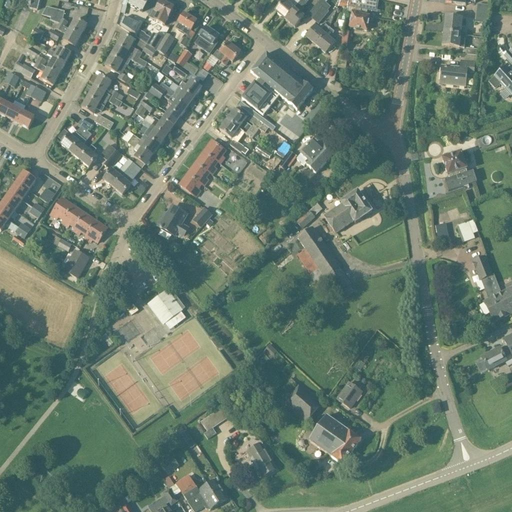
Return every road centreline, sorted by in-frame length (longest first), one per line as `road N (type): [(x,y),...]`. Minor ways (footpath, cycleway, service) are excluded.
road 1 (residential): [(469,467),(432,343),(394,131)]
road 2 (residential): [(266,40),(129,222)]
road 3 (residential): [(34,157),(115,0)]
road 4 (residential): [(394,131),(367,127),(266,40)]
road 5 (residential): [(394,131),(416,0)]
road 6 (tertiary): [(355,511),(469,467)]
